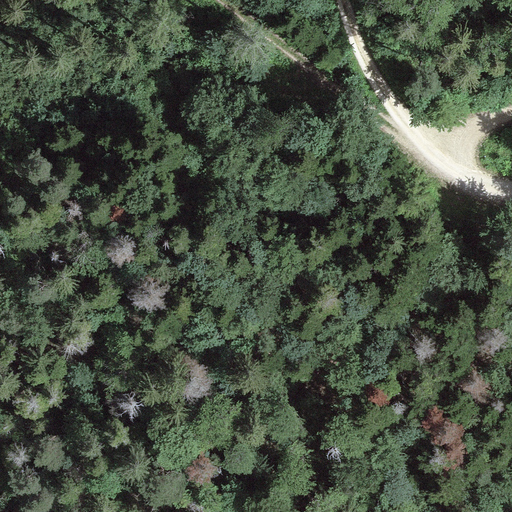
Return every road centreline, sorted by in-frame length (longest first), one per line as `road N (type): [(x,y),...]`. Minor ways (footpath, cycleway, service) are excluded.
road 1 (track): [(345,0),(395,119),(473,184),(511,185)]
road 2 (track): [(221,0),(395,119)]
